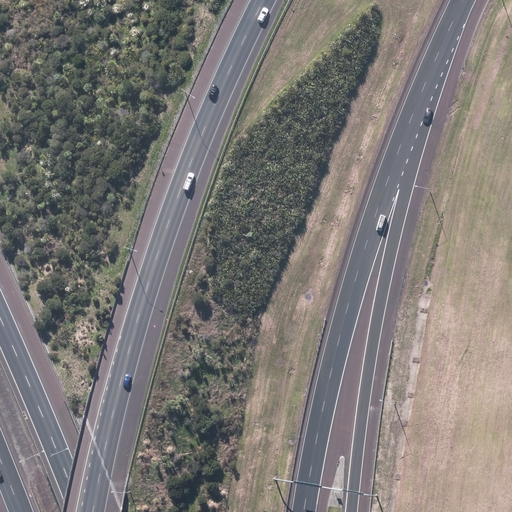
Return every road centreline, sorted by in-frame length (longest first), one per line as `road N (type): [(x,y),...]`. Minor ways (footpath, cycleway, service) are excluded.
road 1 (motorway): [(92,511),(166,218),(261,0)]
road 2 (motorway): [(441,62),(343,319),(306,511)]
road 3 (motorway): [(441,62),(377,363),(360,511)]
road 4 (motorway): [(0,331),(77,511)]
